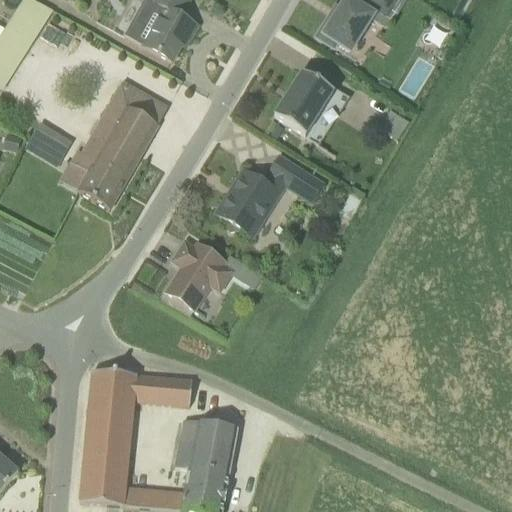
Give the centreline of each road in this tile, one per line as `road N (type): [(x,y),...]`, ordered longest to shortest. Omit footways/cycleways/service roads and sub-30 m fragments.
road 1 (unclassified): [(71,339),(281,0)]
road 2 (unclassified): [(59,511),(71,339)]
road 3 (unknown): [(264,29),(375,104)]
